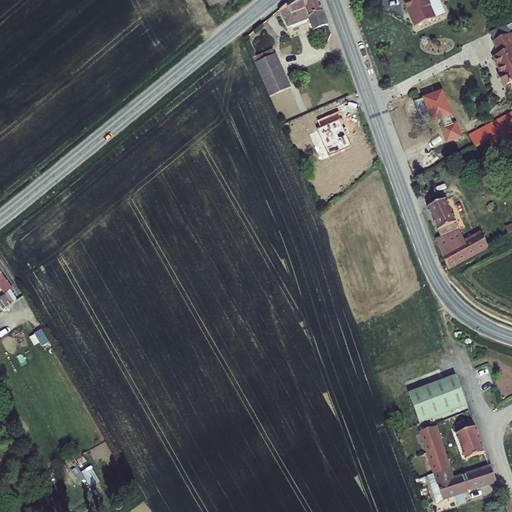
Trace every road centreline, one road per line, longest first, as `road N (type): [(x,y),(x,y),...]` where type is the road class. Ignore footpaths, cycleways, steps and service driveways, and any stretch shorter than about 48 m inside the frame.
road 1 (secondary): [(511,338),(464,315),(434,278),(332,0)]
road 2 (tertiary): [(269,0),(0,220)]
